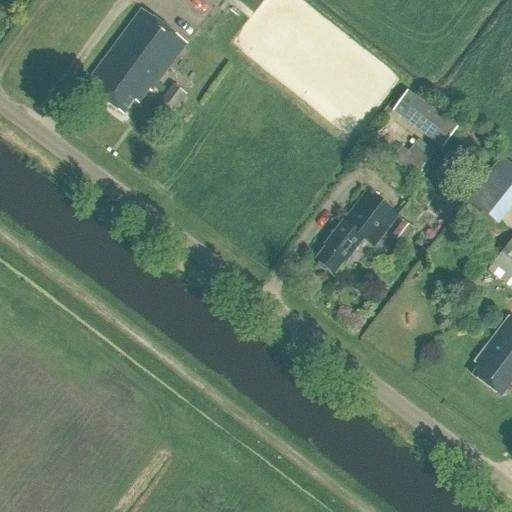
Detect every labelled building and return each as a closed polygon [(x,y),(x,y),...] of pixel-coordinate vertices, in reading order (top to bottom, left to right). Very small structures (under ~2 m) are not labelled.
[(186,45),(141,12),(91,78),(101,86),(94,95),(123,116),(134,102),(138,105),(149,91),(151,92),(186,45)] [(160,103),(173,113),(186,95),(173,86),(160,103)] [(459,126),(421,97),(405,118),(444,146),(459,126)] [(511,218),(511,188),(507,184),(487,206),(495,214),(482,229),(493,239),(511,218)] [(345,224),(345,223),(326,248),(327,249),(317,262),(319,263),(318,267),(324,272),(328,270),(333,275),(343,261),(345,263),(363,238),(372,245),(379,236),(380,237),(396,216),(367,195),(345,224)] [(390,237),(400,244),(412,229),(402,221),(390,237)] [(511,240),(487,272),(511,291),(511,240)] [(511,322),(508,319),(475,363),(479,366),(472,375),(501,397),(511,382),(511,322)]
